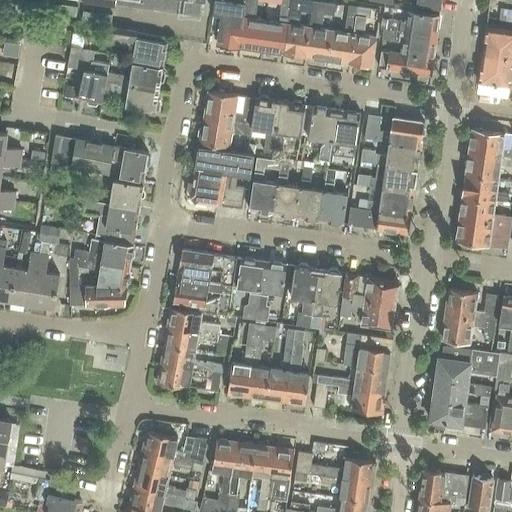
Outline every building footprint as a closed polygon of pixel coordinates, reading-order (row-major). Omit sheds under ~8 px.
[(83,0),(83,1),(115,5),(115,3),(201,15),(202,0),(83,0)] [(214,0),(213,13),(221,14),(217,43),(239,47),(245,0),(214,0)] [(245,0),(239,47),(260,50),(265,20),(256,19),(258,0),(245,0)] [(281,0),(278,22),(265,20),(260,50),(283,53),(291,0),(281,0)] [(291,0),(283,53),(305,57),(310,26),(309,26),(299,25),(301,10),(311,12),(312,12),(314,1),(306,0),(291,0)] [(440,10),(441,6),(441,0),(416,0),(415,6),(440,10)] [(310,26),(305,57),(327,60),(331,29),(321,27),(323,13),(334,15),(335,4),(314,1),(312,12),(311,12),(309,26),(310,26)] [(327,60),(348,63),(357,7),(348,5),(344,31),(331,29),(327,60)] [(348,63),(371,66),(376,36),(364,34),(366,17),(370,18),(371,9),(357,7),(348,63)] [(511,10),(501,8),(499,19),(510,21),(511,10)] [(83,10),(82,22),(111,25),(112,14),(83,10)] [(439,15),(406,10),(404,21),(383,18),(381,29),(383,29),(436,37),(439,15)] [(165,42),(166,37),(108,27),(106,40),(134,45),(132,59),(163,64),(167,42),(165,42)] [(511,30),(496,28),(486,27),(482,55),(511,59),(511,30)] [(383,29),(383,33),(382,38),(397,40),(397,41),(401,42),(400,51),(388,50),(388,51),(433,58),(436,37),(383,29)] [(73,33),(71,47),(82,49),(84,35),(73,33)] [(11,43),(9,56),(17,58),(20,45),(11,43)] [(83,70),(80,88),(78,98),(87,100),(88,103),(96,105),(98,102),(101,103),(103,93),(104,90),(105,81),(107,73),(91,70),(94,51),(82,49),(71,47),(67,67),(83,70)] [(381,50),(378,67),(431,75),(433,58),(388,51),(381,50)] [(511,59),(482,55),(478,82),(493,84),(493,85),(496,85),(510,87),(511,77),(511,72),(511,59)] [(125,79),(125,75),(107,72),(107,73),(105,81),(158,90),(160,82),(163,81),(165,73),(162,71),(162,68),(132,62),(129,80),(125,79)] [(125,108),(151,113),(155,114),(155,111),(158,109),(160,101),(157,99),(158,90),(105,81),(104,90),(128,94),(127,98),(125,108)] [(65,95),(75,97),(77,88),(67,86),(65,95)] [(256,97),(256,98),(237,95),(208,90),(207,94),(204,96),(203,102),(205,105),(204,116),(252,123),(253,113),(256,97)] [(253,113),(252,123),(250,135),(251,135),(252,127),(269,130),(268,134),(266,134),(264,151),(273,152),(281,101),(272,100),(269,99),(268,96),(261,95),(259,98),(256,97),(253,113)] [(284,132),(300,135),(304,115),(305,105),(302,104),(300,101),(294,100),(292,103),(289,102),(281,101),(273,152),(282,154),(285,137),(283,136),(284,132)] [(313,106),(312,116),(308,137),(324,140),(324,145),(321,146),(319,160),(329,161),(337,109),(313,106)] [(359,123),(361,113),(337,109),(329,161),(352,164),(359,123)] [(381,116),(379,115),(368,114),(367,124),(365,137),(389,141),(389,142),(420,146),(421,139),(422,139),(424,122),(392,118),(390,132),(379,130),(381,116)] [(250,135),(252,123),(204,116),(202,127),(198,129),(197,135),(200,138),(199,142),(229,146),(231,136),(231,132),(250,135)] [(468,152),(511,158),(511,134),(505,134),(483,131),(480,128),(476,130),(472,129),(468,152)] [(0,131),(0,154),(20,158),(21,149),(5,146),(7,133),(0,131)] [(76,138),(62,136),(55,134),(54,144),(51,162),(71,166),(76,138)] [(114,146),(100,143),(76,138),(71,166),(109,173),(114,146)] [(387,155),(374,153),(373,162),(385,164),(385,165),(417,169),(420,146),(389,142),(387,155)] [(249,144),(247,151),(254,153),(256,145),(249,144)] [(250,177),(254,154),(248,153),(247,152),(199,145),(193,182),(192,184),(190,184),(189,194),(191,194),(191,195),(190,196),(194,202),(195,201),(196,201),(196,203),(206,205),(206,203),(207,203),(220,205),(221,205),(227,205),(241,208),(243,198),(244,188),(234,186),(235,175),(250,177)] [(32,148),(31,157),(44,159),(45,150),(32,148)] [(119,175),(133,178),(143,180),(145,168),(146,168),(146,167),(149,164),(150,157),(148,154),(148,152),(124,148),(119,175)] [(362,151),(361,160),(373,162),(374,153),(362,151)] [(465,174),(498,178),(501,164),(511,166),(511,165),(511,158),(468,152),(465,174)] [(0,154),(0,176),(2,164),(19,166),(20,158),(0,154)] [(281,158),(267,155),(266,160),(257,158),(254,179),(249,209),(259,211),(261,214),(267,215),(270,212),(273,213),(281,162),(281,158)] [(20,158),(19,166),(28,168),(29,159),(20,158)] [(296,216),(301,186),(300,186),(287,184),(290,163),(281,162),(273,213),(283,214),(284,217),(291,218),(293,216),(296,216)] [(300,186),(301,186),(296,216),(306,218),(308,221),(314,222),(317,219),(320,220),(324,190),(310,187),(313,166),(303,165),(303,168),(300,186)] [(384,177),(371,175),(370,186),(382,188),(414,193),(415,185),(415,186),(418,169),(417,169),(385,165),(384,177)] [(343,223),(345,213),(348,193),(333,191),(335,177),(344,179),(345,172),(327,169),(324,190),(320,220),(330,221),(331,224),(337,225),(340,223),(343,223)] [(359,173),(357,184),(370,186),(371,175),(359,173)] [(506,202),(508,193),(496,191),(498,178),(465,174),(462,196),(495,201),(495,200),(506,202)] [(0,176),(0,198),(14,200),(15,192),(0,189),(0,178),(0,176)] [(109,203),(139,208),(141,197),(144,196),(145,191),(142,188),(143,184),(114,179),(111,191),(99,189),(97,200),(109,203)] [(380,201),(368,199),(367,209),(379,211),(378,211),(411,216),(411,215),(410,215),(414,193),(382,188),(380,201)] [(462,196),(459,218),(511,226),(511,215),(493,212),(495,201),(462,196)] [(0,207),(12,209),(14,200),(0,198),(0,207)] [(86,198),(84,211),(99,213),(96,234),(106,235),(106,236),(106,237),(124,240),(134,241),(135,232),(135,231),(136,228),(139,226),(140,221),(138,218),(138,214),(139,208),(109,203),(97,200),(86,198)] [(358,207),(357,208),(367,209),(368,199),(359,198),(358,207)] [(357,208),(350,207),(348,224),(408,233),(411,216),(378,211),(379,211),(367,209),(357,208)] [(467,242),(486,244),(488,245),(495,246),(507,248),(509,238),(511,226),(459,218),(457,227),(456,240),(460,241),(463,243),(467,242)] [(41,225),(39,241),(58,244),(59,240),(61,228),(41,225)] [(30,234),(22,233),(19,253),(26,254),(30,234)] [(79,257),(74,257),(130,266),(131,258),(134,256),(135,251),(133,248),(133,245),(92,238),(90,250),(82,249),(82,248),(81,248),(79,257)] [(0,247),(0,298),(11,300),(15,267),(3,265),(5,249),(0,247)] [(237,256),(227,255),(214,253),(182,249),(179,265),(177,276),(209,281),(210,280),(233,284),(237,256)] [(15,267),(11,300),(32,303),(39,254),(31,253),(28,270),(15,267)] [(39,254),(32,303),(54,307),(60,275),(45,272),(48,256),(39,254)] [(74,257),(69,257),(70,285),(79,285),(79,267),(99,270),(97,285),(97,286),(126,287),(127,284),(130,282),(130,276),(128,274),(130,266),(74,257)] [(241,257),(239,267),(237,286),(250,288),(248,303),(244,306),(242,317),(255,319),(257,305),(264,260),(241,257)] [(282,292),(285,273),(286,264),(264,260),(257,305),(266,306),(268,290),(282,292)] [(295,265),(293,275),(290,296),(304,298),(301,313),(299,313),(297,325),(310,327),(318,269),(311,268),(311,267),(308,267),(306,264),(301,263),(298,265),(295,265)] [(310,327),(323,329),(325,317),(321,316),(324,301),(337,303),(341,271),(339,271),(336,268),(331,267),(328,270),(325,269),(325,270),(318,269),(310,327)] [(344,291),(343,297),(353,298),(356,299),(357,293),(359,274),(346,272),(344,291)] [(174,298),(173,301),(180,302),(179,309),(202,313),(203,312),(226,315),(229,316),(233,284),(210,280),(209,281),(177,276),(176,285),(175,288),(172,290),(172,295),(174,298)] [(388,279),(368,276),(365,295),(357,293),(356,299),(395,305),(396,294),(399,295),(401,285),(398,285),(398,281),(388,279)] [(70,305),(85,305),(124,305),(126,287),(97,286),(97,285),(79,286),(79,285),(70,285),(70,305)] [(495,321),(499,295),(486,293),(484,311),(475,310),(477,292),(449,288),(445,313),(495,321)] [(511,297),(503,296),(501,306),(499,324),(511,325),(511,326),(509,350),(511,350),(511,297)] [(341,310),(340,315),(350,316),(351,311),(352,304),(353,298),(343,297),(341,310)] [(356,299),(353,298),(352,304),(363,306),(361,324),(391,328),(392,324),(395,325),(396,315),(393,315),(395,305),(356,299)] [(257,305),(255,319),(265,321),(267,306),(266,306),(257,305)] [(201,321),(203,312),(202,313),(179,309),(172,308),(171,310),(169,312),(168,317),(170,319),(169,327),(218,336),(220,324),(201,321)] [(445,313),(441,339),(444,339),(451,340),(471,343),(474,325),(485,327),(494,329),(495,321),(445,313)] [(234,326),(236,316),(229,316),(226,315),(225,320),(227,324),(230,326),(234,326)] [(229,382),(227,392),(229,392),(231,394),(237,395),(239,394),(247,395),(257,325),(249,323),(243,363),(232,362),(229,382)] [(259,366),(262,339),(274,341),(276,327),(264,326),(257,325),(247,395),(255,396),(257,398),(266,399),(270,367),(259,366)] [(198,340),(217,343),(218,336),(169,327),(167,335),(165,336),(164,345),(196,350),(198,340)] [(485,327),(483,339),(492,340),(494,329),(485,327)] [(287,328),(284,348),(282,369),(270,367),(266,399),(275,401),(277,399),(285,400),(293,350),(296,329),(287,328)] [(305,403),(310,373),(300,372),(304,344),(303,344),(304,331),(296,329),(293,350),(285,400),(293,401),(295,403),(301,404),(303,403),(305,403)] [(393,338),(348,332),(343,364),(357,366),(389,371),(391,351),(393,338)] [(216,353),(216,354),(225,356),(225,355),(228,337),(218,336),(217,343),(216,353)] [(196,350),(164,345),(162,354),(164,356),(162,364),(212,373),(214,363),(194,360),(196,350)] [(471,372),(492,376),(496,376),(498,365),(500,352),(491,351),(453,346),(443,345),(442,357),(439,357),(436,378),(470,383),(470,382),(471,372)] [(326,349),(317,347),(315,360),(324,361),(326,349)] [(500,352),(498,365),(511,367),(511,353),(509,353),(500,352)] [(214,363),(212,373),(221,374),(221,373),(222,365),(214,363)] [(191,377),(211,380),(212,373),(162,364),(161,372),(159,373),(158,379),(159,381),(159,383),(169,385),(190,388),(191,377)] [(511,432),(511,431),(511,394),(508,394),(511,367),(498,365),(496,376),(491,418),(489,428),(493,429),(501,430),(503,432),(510,433),(511,432)] [(389,371),(357,366),(354,380),(318,375),(317,382),(328,384),(338,385),(386,392),(389,371)] [(211,380),(209,390),(218,391),(219,381),(221,374),(212,373),(211,380)] [(470,383),(436,378),(433,399),(464,403),(464,402),(466,393),(480,395),(489,397),(491,385),(470,382),(470,383)] [(316,382),(313,407),(325,409),(328,384),(317,382),(316,382)] [(386,392),(338,385),(337,393),(353,395),(351,409),(382,413),(386,392)] [(480,395),(479,404),(488,405),(489,397),(480,395)] [(430,420),(450,423),(452,425),(457,426),(460,424),(485,428),(486,418),(488,405),(479,404),(464,402),(464,403),(433,399),(430,420)] [(12,421),(0,419),(0,469),(4,470),(12,421)] [(175,449),(175,448),(177,438),(148,431),(148,433),(145,435),(144,440),(146,442),(144,450),(191,461),(202,464),(208,439),(195,437),(191,453),(175,449)] [(203,496),(199,511),(226,511),(236,443),(228,442),(226,440),(220,439),(218,440),(216,440),(215,450),(212,469),(212,470),(224,472),(220,500),(203,496)] [(236,443),(226,511),(234,511),(239,474),(251,476),(255,444),(246,442),(244,444),(238,443),(236,443)] [(316,442),(315,451),(324,452),(325,444),(316,442)] [(262,477),(260,497),(267,498),(274,448),(266,447),(264,445),(255,444),(251,476),(262,477)] [(274,448),(267,498),(278,499),(287,501),(290,481),(294,451),(292,450),(290,448),(285,448),(282,449),(274,448)] [(140,459),(138,468),(169,475),(171,466),(180,468),(181,465),(190,468),(191,461),(144,450),(142,457),(140,459)] [(375,462),(345,458),(344,468),(311,463),(313,453),(298,451),(297,461),(295,471),(308,473),(321,474),(372,482),(375,462)] [(191,461),(190,468),(200,470),(201,470),(202,464),(191,461)] [(12,470),(10,478),(11,478),(38,483),(39,477),(46,478),(48,472),(13,465),(12,470)] [(469,475),(453,473),(445,472),(436,470),(434,468),(429,467),(426,469),(423,468),(419,498),(452,503),(464,504),(467,485),(469,475)] [(137,479),(135,487),(184,498),(186,490),(166,485),(169,475),(138,468),(136,476),(137,479)] [(295,471),(294,480),(306,481),(308,473),(295,471)] [(372,482),(321,474),(320,482),(343,485),(341,497),(370,501),(372,482)] [(488,511),(489,508),(492,488),(494,478),(491,478),(489,475),(483,474),(480,476),(473,475),(471,485),(468,503),(471,504),(471,505),(481,506),(479,511),(488,511)] [(80,511),(80,509),(82,501),(81,501),(81,500),(74,498),(76,486),(46,478),(39,477),(38,483),(34,498),(50,501),(47,511),(80,511)] [(497,488),(495,498),(507,500),(508,500),(510,486),(511,480),(509,480),(498,478),(497,488)] [(131,503),(131,505),(159,511),(160,511),(161,511),(160,511),(162,502),(195,510),(197,501),(184,498),(135,487),(133,494),(131,495),(130,501),(131,503)] [(186,490),(184,498),(197,501),(197,500),(194,499),(197,489),(196,489),(186,487),(186,490)] [(0,492),(0,506),(5,507),(8,493),(0,492)] [(316,506),(315,511),(368,511),(370,501),(341,497),(340,509),(316,506)] [(416,511),(450,511),(452,503),(419,498),(416,511)] [(495,498),(494,507),(506,508),(507,500),(495,498)] [(291,502),(290,509),(312,511),(315,511),(316,506),(291,502)]
